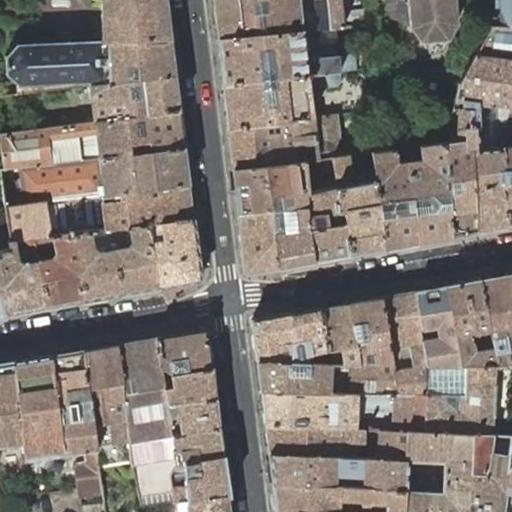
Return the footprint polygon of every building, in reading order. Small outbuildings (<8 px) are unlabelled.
[(106,82),(175,74),(170,37),(169,28),(165,0),(99,0),(99,40),(17,44),(5,57),(5,73),(18,84),(79,82),(80,86),(89,84),(106,82)] [(302,31),(343,27),(340,0),(213,0),(218,39),(302,31)] [(407,0),(409,26),(421,40),(448,38),(457,22),(454,0),(407,0)] [(511,0),(495,0),(496,16),(511,16),(511,0)] [(487,16),(487,25),(511,25),(511,16),(496,16),(487,16)] [(511,25),(487,25),(488,31),(474,56),(459,83),(456,98),(454,108),(470,107),(477,230),(491,228),(507,225),(501,147),(505,123),(507,114),(510,103),(511,95),(511,25)] [(355,69),(356,69),(354,54),(353,52),(305,58),(302,31),(218,39),(223,83),(307,74),(340,71),(348,70),(355,69)] [(307,74),(223,83),(228,126),(311,117),(308,85),(314,84),(318,87),(337,86),(341,81),(340,71),(307,74)] [(179,110),(175,74),(106,82),(89,84),(94,121),(179,110)] [(470,107),(454,108),(447,141),(444,142),(452,235),(464,233),(477,230),(470,107)] [(184,147),(179,110),(94,121),(0,132),(0,164),(1,169),(184,147)] [(339,139),(337,113),(311,117),(228,126),(231,153),(233,169),(303,161),(315,159),(333,157),(341,155),(367,152),(365,138),(358,139),(353,137),(339,139)] [(511,224),(511,114),(507,114),(505,123),(501,147),(507,225),(511,224)] [(434,238),(452,235),(444,142),(420,144),(407,147),(409,159),(418,241),(434,238)] [(188,183),(184,147),(1,169),(5,206),(188,183)] [(401,244),(418,241),(409,159),(407,147),(395,148),(372,151),(375,180),(383,247),(401,244)] [(367,250),(383,247),(375,180),(372,151),(367,152),(341,155),(333,157),(337,187),(340,208),(345,208),(351,253),(367,250)] [(326,189),(337,187),(333,157),(315,159),(318,179),(325,178),(326,185),(326,189)] [(270,208),(306,204),(304,193),(307,192),(303,161),(233,169),(236,193),(238,213),(270,208)] [(193,218),(188,183),(5,206),(10,240),(34,238),(39,237),(71,231),(83,229),(97,228),(110,228),(115,228),(148,224),(193,218)] [(332,256),(351,253),(345,208),(340,208),(337,187),(326,189),(322,189),(307,192),(304,193),(306,204),(313,259),(332,256)] [(295,262),(313,259),(306,204),(270,208),(277,265),(295,262)] [(262,268),(277,265),(270,208),(238,213),(242,243),(244,269),(245,270),(247,271),(262,268)] [(200,279),(193,218),(148,224),(159,287),(183,282),(200,279)] [(159,287),(148,224),(115,228),(110,228),(122,293),(139,290),(159,287)] [(122,293),(110,228),(97,228),(83,229),(71,231),(84,300),(102,297),(122,293)] [(84,300),(71,231),(39,237),(34,238),(35,245),(55,242),(56,250),(52,257),(38,259),(46,306),(65,303),(84,300)] [(34,238),(10,240),(8,240),(9,248),(0,250),(0,264),(9,313),(27,310),(46,306),(38,259),(35,245),(34,238)] [(0,314),(9,313),(0,264),(0,314)] [(497,365),(511,365),(511,272),(496,275),(480,278),(497,365)] [(460,364),(466,364),(495,365),(497,365),(480,278),(462,281),(445,285),(460,364)] [(428,287),(414,290),(426,370),(460,364),(445,285),(428,287)] [(393,364),(399,393),(426,395),(429,395),(414,290),(397,293),(381,296),(393,364)] [(359,363),(393,364),(381,296),(364,298),(348,301),(359,363)] [(327,349),(329,363),(359,363),(348,301),(333,304),(319,307),(327,349)] [(292,312),(291,360),(322,362),(322,363),(329,363),(327,349),(319,307),(305,309),(292,312)] [(251,319),(256,359),(291,360),(292,312),(267,316),(251,319)] [(172,333),(156,336),(162,375),(169,374),(211,367),(207,328),(205,327),(172,333)] [(134,340),(117,342),(122,381),(121,380),(129,440),(132,457),(132,458),(133,462),(137,486),(140,504),(173,498),(170,481),(169,474),(175,465),(175,462),(173,451),(174,451),(172,433),(170,427),(170,421),(167,404),(164,387),(162,375),(156,336),(134,340)] [(100,345),(83,349),(91,415),(92,415),(93,424),(96,444),(97,448),(99,467),(133,462),(132,458),(132,457),(129,440),(121,380),(122,381),(117,342),(100,345)] [(0,482),(30,478),(29,473),(27,459),(40,457),(40,458),(40,459),(40,460),(41,461),(42,461),(43,462),(44,463),(45,463),(46,463),(47,462),(48,462),(49,461),(50,460),(51,458),(51,457),(50,456),(50,455),(62,453),(85,450),(87,465),(77,467),(80,488),(82,495),(103,492),(99,467),(97,448),(96,444),(93,424),(92,415),(91,415),(83,349),(63,352),(49,355),(34,358),(14,361),(0,363),(0,482)] [(258,379),(260,388),(358,394),(399,393),(393,364),(359,363),(329,363),(322,363),(322,362),(291,360),(256,359),(258,379)] [(426,395),(424,431),(492,433),(495,365),(466,364),(464,394),(457,395),(456,411),(440,410),(441,394),(429,395),(426,395)] [(215,396),(211,367),(169,374),(171,387),(164,387),(167,404),(215,396)] [(263,411),(264,423),(357,428),(363,428),(377,429),(387,429),(406,430),(424,431),(426,395),(399,393),(358,394),(260,388),(263,411)] [(215,396),(167,404),(170,421),(179,419),(181,425),(170,427),(172,433),(181,431),(218,425),(215,396)] [(267,441),(268,453),(340,456),(349,456),(351,441),(362,443),(367,442),(367,435),(363,435),(363,428),(357,428),(264,423),(267,441)] [(181,431),(172,433),(174,451),(173,451),(175,462),(183,461),(223,455),(218,425),(181,431)] [(375,458),(405,460),(405,458),(406,430),(387,429),(377,429),(375,458)] [(406,430),(405,458),(444,460),(442,492),(404,490),(403,511),(511,511),(511,434),(509,435),(506,435),(494,434),(492,433),(424,431),(406,430)] [(27,459),(29,473),(77,467),(87,465),(85,450),(62,453),(50,455),(50,456),(51,457),(51,458),(50,460),(49,461),(48,462),(47,462),(46,463),(45,463),(44,463),(43,462),(42,461),(41,461),(40,460),(40,459),(40,458),(40,457),(27,459)] [(271,472),(272,482),(336,485),(341,485),(361,486),(387,488),(404,489),(405,460),(375,458),(349,456),(340,456),(268,453),(271,472)] [(170,481),(173,498),(176,503),(188,501),(228,494),(223,455),(183,461),(175,462),(175,465),(169,474),(170,481)] [(275,502),(276,511),(291,511),(361,511),(361,505),(369,505),(369,503),(386,504),(386,511),(403,511),(404,490),(404,489),(387,488),(361,486),(341,485),(336,485),(272,482),(275,502)] [(188,501),(176,503),(177,511),(229,511),(228,494),(188,501)]
